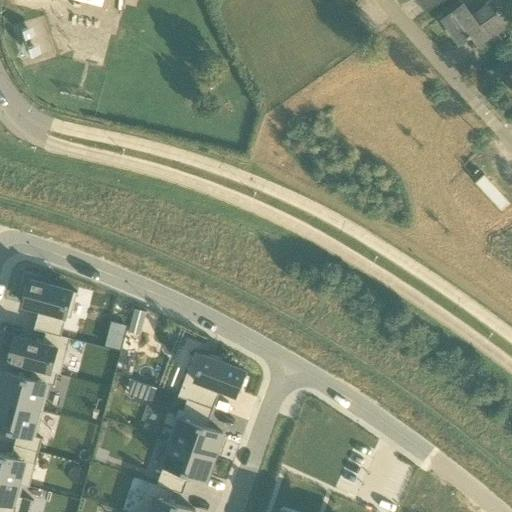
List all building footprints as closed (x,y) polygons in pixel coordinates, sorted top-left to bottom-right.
[(443,20),(460,44),(480,30),(488,41),(511,23),(511,10),(504,0),(496,0),(473,17),(464,5),(443,20)] [(24,283),(21,298),(23,298),(21,304),(38,309),(33,329),(59,335),(71,290),(27,281),(27,283),(24,283)] [(13,335),(7,360),(50,371),(56,348),(66,350),(68,338),(44,332),(41,342),(13,335)] [(201,353),(186,398),(210,407),(217,388),(234,395),(236,390),(239,391),(243,376),(242,375),(243,370),(220,360),(220,358),(206,353),(206,355),(201,353)] [(3,371),(0,384),(0,399),(37,409),(44,383),(53,385),(56,374),(31,367),(29,378),(3,371)] [(185,398),(170,441),(212,456),(221,431),(204,425),(210,407),(185,398)] [(0,428),(16,433),(13,444),(38,451),(41,438),(30,436),(37,410),(0,400),(0,428)] [(170,441),(156,483),(181,492),(187,473),(204,479),(212,456),(170,441)] [(0,453),(0,478),(18,483),(24,461),(35,463),(38,451),(13,445),(10,456),(0,453)] [(0,478),(0,511),(21,511),(23,508),(11,506),(18,484),(0,478)] [(146,481),(143,493),(154,497),(149,511),(192,511),(193,510),(167,502),(171,489),(146,481)]
